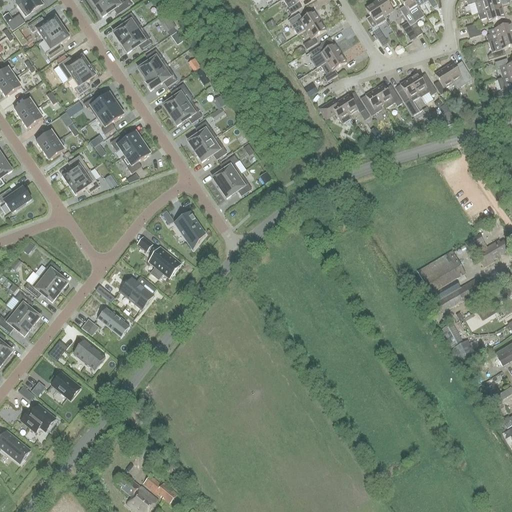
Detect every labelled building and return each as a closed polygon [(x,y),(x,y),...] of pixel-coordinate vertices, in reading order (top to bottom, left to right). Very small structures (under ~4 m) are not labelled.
[(13,0),(18,7),(21,4),(29,15),(43,6),(38,0),(13,0)] [(90,0),(96,8),(108,0),(90,0)] [(117,16),(131,7),(128,1),(124,4),(121,0),(108,0),(96,9),(103,19),(114,11),(117,16)] [(283,0),(289,9),(288,10),(291,16),(302,9),(299,4),(304,0),(283,0)] [(379,0),(374,3),(384,18),(394,12),(385,0),(379,0)] [(425,18),(418,8),(412,0),(399,0),(406,9),(401,12),(410,27),(415,24),(425,18)] [(412,0),(418,8),(428,2),(433,10),(438,7),(433,0),(412,0)] [(478,15),(501,8),(498,0),(489,0),(485,2),(484,0),(469,0),(466,1),(468,7),(475,5),(478,15)] [(386,21),(384,18),(374,3),(365,10),(370,18),(366,20),(373,30),(386,21)] [(501,8),(478,15),(480,22),(487,20),(488,24),(505,19),(501,8)] [(305,31),(320,22),(314,13),(302,20),(299,15),(288,22),(297,37),(305,31)] [(135,20),(131,15),(121,22),(125,27),(114,35),(121,45),(142,30),(135,20)] [(25,23),(19,16),(13,20),(7,24),(12,32),(18,28),(25,23)] [(37,32),(44,42),(63,29),(55,18),(46,25),(42,19),(29,29),(33,35),(37,32)] [(320,22),(305,31),(311,41),(303,46),(307,51),(317,44),(314,39),(327,32),(320,22)] [(417,38),(410,27),(410,28),(407,23),(400,27),(410,42),(417,38)] [(410,27),(417,38),(422,35),(415,24),(410,27)] [(468,34),(480,30),(478,25),(466,28),(468,34)] [(488,44),(511,36),(511,28),(511,25),(494,30),(488,32),(490,36),(486,37),(488,44)] [(63,29),(44,42),(50,51),(46,54),(50,60),(64,51),(60,46),(70,39),(63,29)] [(142,52),(152,46),(149,41),(149,40),(142,30),(121,45),(128,55),(139,47),(142,52)] [(388,45),(378,30),(373,33),(383,48),(388,45)] [(480,30),(468,34),(469,40),(482,36),(480,30)] [(18,31),(13,34),(17,41),(23,37),(18,31)] [(511,36),(488,44),(491,54),(488,57),(489,61),(506,56),(504,51),(511,48),(511,36)] [(321,67),(341,54),(335,45),(323,52),(320,47),(309,54),(312,60),(315,58),(321,67)] [(160,56),(156,51),(146,58),(150,63),(138,71),(145,81),(167,67),(160,56)] [(347,64),(341,54),(321,67),(326,77),(324,78),(327,84),(338,77),(335,72),(347,64)] [(73,80),(72,79),(89,67),(83,58),(73,65),(69,59),(58,67),(68,82),(73,80)] [(509,78),(511,76),(511,64),(508,66),(507,60),(494,64),(496,70),(499,69),(502,79),(509,78)] [(444,70),(453,85),(457,92),(473,82),(464,67),(462,68),(457,71),(453,64),(444,70)] [(72,79),(73,80),(79,88),(74,91),(79,97),(90,90),(86,84),(96,77),(94,74),(95,73),(91,66),(89,67),(72,79)] [(167,89),(177,82),(174,77),(167,67),(145,81),(148,85),(146,86),(150,93),(164,84),(167,89)] [(8,70),(0,75),(0,89),(15,79),(8,70)] [(444,90),(453,85),(444,70),(435,76),(439,83),(434,86),(441,97),(446,93),(444,90)] [(206,78),(201,71),(196,74),(200,81),(206,78)] [(409,81),(420,98),(421,99),(429,94),(431,98),(437,94),(425,75),(420,79),(418,75),(409,81)] [(511,76),(509,78),(502,79),(497,81),(501,92),(497,95),(498,99),(511,94),(511,76)] [(15,79),(0,89),(0,90),(6,99),(21,89),(15,79)] [(413,103),(420,98),(409,81),(400,86),(400,87),(395,90),(413,118),(419,114),(413,103)] [(309,97),(317,93),(313,85),(305,90),(309,97)] [(374,91),(384,106),(386,110),(395,105),(397,108),(403,105),(391,86),(386,90),(384,86),(374,91)] [(185,93),(181,88),(171,94),(175,100),(163,107),(170,117),(188,105),(181,95),(185,93)] [(380,108),(384,106),(374,91),(366,97),(361,100),(372,118),(382,111),(380,108)] [(349,96),(340,102),(349,117),(358,111),(360,114),(365,111),(354,94),(349,97),(349,96)] [(97,120),(99,119),(98,119),(116,106),(109,96),(97,103),(94,99),(84,106),(87,111),(89,109),(97,120)] [(30,102),(14,112),(21,121),(36,111),(30,102)] [(192,125),(202,118),(198,113),(199,113),(192,102),(188,105),(170,117),(177,128),(188,120),(192,125)] [(349,117),(340,102),(335,105),(333,102),(319,111),(326,121),(335,115),(342,126),(351,121),(349,117)] [(79,103),(66,111),(69,117),(83,109),(79,103)] [(98,119),(99,119),(106,129),(102,132),(105,137),(115,130),(112,125),(124,117),(116,106),(98,119)] [(214,121),(225,117),(222,110),(211,114),(214,121)] [(36,111),(21,121),(27,131),(43,120),(36,111)] [(209,129),(206,124),(196,131),(199,136),(188,144),(195,154),(217,139),(210,129),(209,129)] [(375,139),(380,136),(376,129),(370,132),(375,139)] [(52,133),(36,144),(43,153),(58,143),(52,133)] [(120,151),(125,157),(143,145),(135,135),(124,142),(121,138),(110,145),(117,154),(120,151)] [(97,139),(90,144),(94,149),(101,145),(103,143),(100,138),(97,139)] [(217,161),(227,155),(223,150),(224,149),(217,139),(195,154),(202,164),(213,156),(217,161)] [(58,143),(43,153),(49,163),(64,152),(58,143)] [(125,157),(121,160),(132,176),(142,169),(139,164),(150,156),(143,145),(125,157)] [(69,187),(90,173),(79,158),(68,165),(72,171),(62,177),(69,187)] [(238,163),(234,158),(221,167),(224,172),(213,180),(220,190),(241,176),(234,165),(238,163)] [(0,188),(4,186),(0,180),(12,173),(5,163),(0,166),(0,188)] [(90,173),(69,187),(75,197),(85,190),(89,196),(100,188),(90,173)] [(242,198),(251,191),(248,186),(241,176),(220,190),(227,200),(238,193),(242,198)] [(24,190),(14,197),(10,191),(0,197),(0,201),(2,205),(4,203),(12,215),(32,202),(24,190)] [(163,216),(170,226),(174,223),(167,213),(163,216)] [(189,213),(174,224),(193,251),(204,235),(189,213)] [(499,242),(487,249),(480,236),(465,245),(469,252),(473,250),(484,269),(495,263),(494,262),(506,254),(505,253),(509,251),(503,242),(500,244),(499,242)] [(142,248),(148,253),(153,247),(143,239),(138,246),(142,249),(142,248)] [(159,281),(164,275),(170,279),(180,265),(160,250),(149,264),(156,269),(151,275),(159,281)] [(455,281),(465,275),(452,253),(418,274),(430,296),(431,295),(436,304),(435,304),(442,315),(485,290),(479,279),(460,290),(455,281)] [(16,260),(10,268),(15,271),(20,263),(16,260)] [(61,272),(52,264),(48,269),(47,268),(39,278),(60,295),(68,285),(57,276),(61,272)] [(29,285),(24,290),(38,300),(41,296),(52,304),(60,295),(39,278),(32,288),(29,285)] [(119,295),(142,312),(154,296),(153,295),(156,291),(140,278),(137,283),(132,279),(119,295)] [(423,287),(418,278),(408,283),(413,292),(423,287)] [(13,286),(10,291),(14,295),(18,290),(13,286)] [(115,300),(107,294),(103,298),(111,305),(115,300)] [(33,306),(20,295),(16,300),(19,303),(12,312),(32,329),(40,319),(29,311),(33,306)] [(98,321),(121,340),(130,329),(106,310),(98,321)] [(1,319),(0,320),(0,326),(10,335),(14,330),(24,338),(32,329),(12,312),(4,322),(1,319)] [(94,325),(88,321),(81,330),(87,334),(94,325)] [(463,343),(454,325),(442,331),(451,349),(463,343)] [(6,340),(0,335),(0,359),(4,363),(12,353),(2,345),(6,340)] [(470,344),(468,341),(452,349),(460,364),(477,355),(478,357),(484,353),(477,341),(470,344)] [(73,355),(95,373),(106,359),(84,342),(73,355)] [(57,364),(67,351),(59,344),(48,357),(57,364)] [(511,361),(511,345),(496,354),(498,358),(503,366),(511,361)] [(497,359),(479,365),(482,372),(499,366),(497,359)] [(80,391),(62,376),(52,387),(71,402),(80,391)] [(45,389),(39,384),(31,393),(37,398),(45,389)] [(30,403),(34,397),(23,388),(19,394),(30,403)] [(511,396),(511,390),(511,388),(501,395),(497,389),(489,395),(493,400),(494,399),(499,405),(511,396)] [(55,422),(38,408),(32,416),(29,413),(21,423),(36,435),(40,429),(46,433),(55,422)] [(508,430),(510,429),(511,427),(511,417),(503,423),(508,430)] [(7,434),(0,442),(0,449),(20,465),(30,453),(7,434)] [(121,490),(131,499),(126,506),(133,511),(150,511),(158,502),(141,488),(139,489),(131,482),(130,483),(122,476),(116,484),(122,489),(121,490)] [(150,477),(143,485),(169,506),(178,495),(164,484),(162,486),(150,477)]
